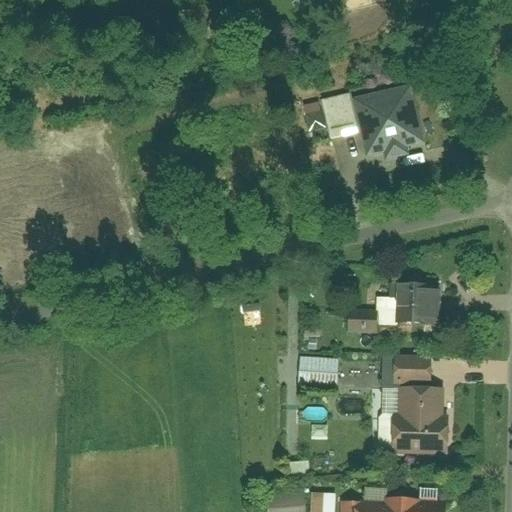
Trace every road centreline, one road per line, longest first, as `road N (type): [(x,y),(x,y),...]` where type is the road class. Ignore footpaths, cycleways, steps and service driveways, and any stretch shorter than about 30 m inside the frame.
road 1 (residential): [(0,322),(502,202)]
road 2 (unclassified): [(502,202),(495,511)]
road 3 (residential): [(502,202),(507,0)]
